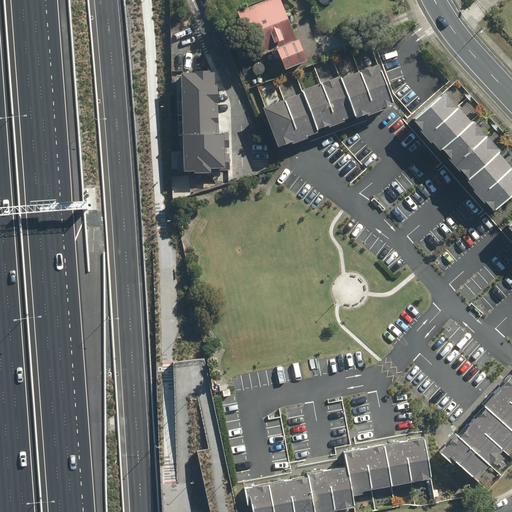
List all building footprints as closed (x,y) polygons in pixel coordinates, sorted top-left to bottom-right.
[(308,61),(281,0),(265,0),(236,12),(256,59),(276,51),(285,71),(308,61)] [(377,61),(266,104),(283,145),(393,102),(377,61)] [(255,74),(257,75),(259,75),(261,75),(263,73),(264,72),(265,70),(265,68),(264,66),(263,64),(261,63),(259,63),(257,63),(255,64),(253,65),(252,67),(252,69),(253,71),(254,73),(255,74)] [(180,176),(230,175),(229,161),(228,161),(227,127),(222,127),(220,69),(175,70),(176,111),(172,111),(172,112),(174,112),(174,115),(172,115),(172,121),(178,121),(178,129),(174,129),(175,140),(179,139),(179,148),(174,148),(174,158),(179,158),(180,176)] [(511,189),(511,154),(449,85),(414,116),(495,205),(511,189)] [(511,436),(511,375),(443,450),(474,479),(511,436)] [(436,477),(428,437),(347,452),(350,467),(251,486),(256,511),(332,511),(357,507),(354,493),(436,477)]
